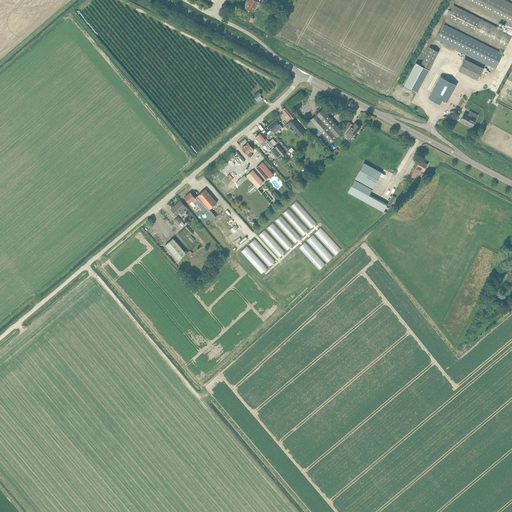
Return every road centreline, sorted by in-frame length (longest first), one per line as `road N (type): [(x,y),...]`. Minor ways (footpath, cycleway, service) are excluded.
road 1 (unclassified): [(0,337),(300,74)]
road 2 (secondary): [(511,184),(300,74)]
road 3 (secondary): [(300,74),(160,0)]
